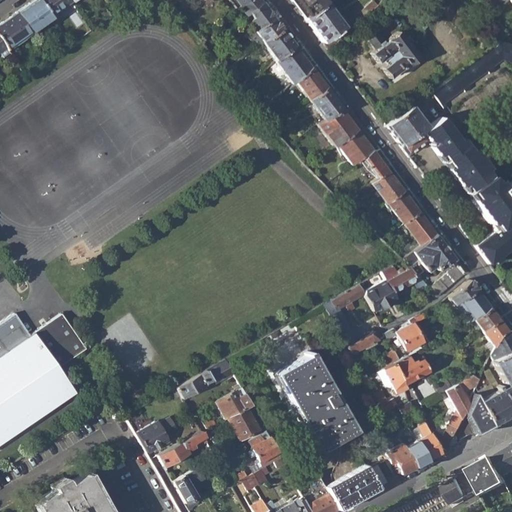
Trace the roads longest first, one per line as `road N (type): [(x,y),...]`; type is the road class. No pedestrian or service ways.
road 1 (tertiary): [(273,0),(472,269)]
road 2 (unknown): [(457,249),(478,227),(427,153),(400,171)]
